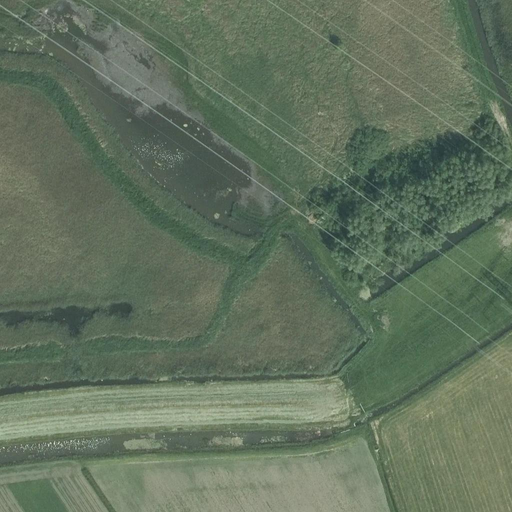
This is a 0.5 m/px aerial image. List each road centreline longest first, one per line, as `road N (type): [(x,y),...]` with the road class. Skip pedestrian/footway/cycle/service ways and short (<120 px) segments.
road 1 (track): [(382,337),(296,222),(275,229),(246,268),(219,256),(152,218),(50,95),(0,76)]
road 2 (track): [(246,268),(203,337),(189,344),(0,359)]
road 3 (track): [(511,149),(457,0)]
